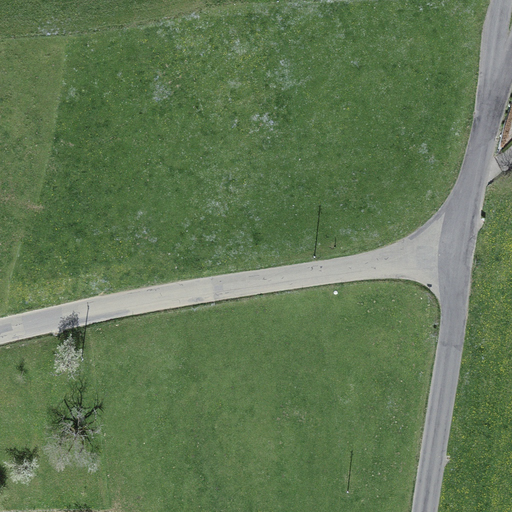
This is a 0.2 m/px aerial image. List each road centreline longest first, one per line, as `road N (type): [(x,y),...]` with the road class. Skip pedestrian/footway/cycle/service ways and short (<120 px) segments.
road 1 (tertiary): [(0,335),(461,247)]
road 2 (tertiary): [(461,247),(426,511)]
road 3 (tertiary): [(491,100),(461,247)]
